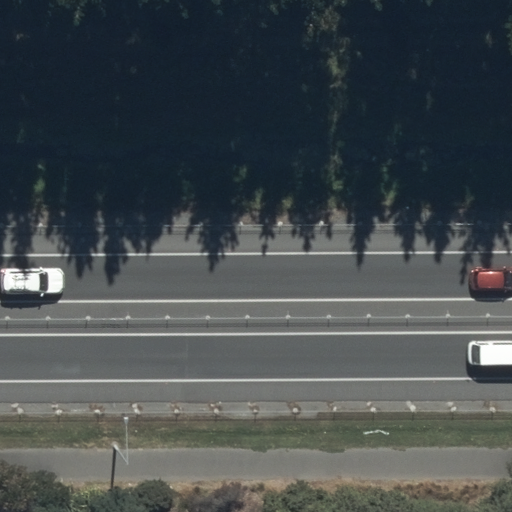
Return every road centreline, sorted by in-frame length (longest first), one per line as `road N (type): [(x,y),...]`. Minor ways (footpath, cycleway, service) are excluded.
road 1 (trunk): [(0,278),(511,275)]
road 2 (trunk): [(511,354),(0,357)]
